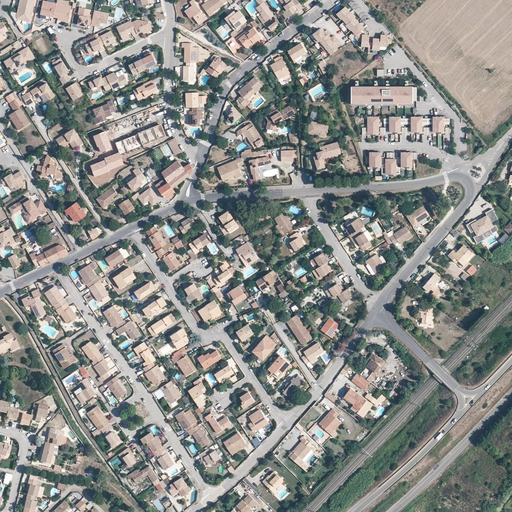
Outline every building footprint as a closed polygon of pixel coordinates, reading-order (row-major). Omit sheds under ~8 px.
[(21,0),(20,8),(19,8),(17,14),(22,15),(20,20),(30,23),(34,0),(21,0)] [(57,3),(44,0),(41,14),(54,16),(57,3)] [(207,19),(193,0),(191,0),(189,2),(192,6),(185,11),(190,18),(193,16),(199,25),(207,19)] [(209,0),(208,0),(202,5),(209,15),(214,12),(224,4),(221,0),(211,0),(210,1),(209,0)] [(303,8),(297,0),(292,0),(284,0),(287,4),(285,6),(284,6),(286,10),(282,13),(286,18),(295,11),(294,10),(297,8),(298,9),(299,11),(303,8)] [(57,2),(57,3),(54,16),(58,17),(59,15),(65,17),(64,21),(69,22),(72,6),(57,2)] [(260,13),(267,21),(274,15),(264,2),(256,7),(260,13)] [(91,9),(80,7),(78,15),(80,15),(78,24),(87,26),(88,24),(92,24),(94,15),(90,14),(91,9)] [(346,7),(337,14),(342,20),(343,19),(350,13),(346,7)] [(94,15),(92,24),(100,26),(101,22),(107,23),(110,13),(95,10),(94,15)] [(236,13),(230,18),(229,19),(237,29),(247,21),(239,10),(236,13)] [(350,13),(343,19),(348,24),(355,18),(356,18),(351,12),(350,13)] [(263,23),(267,21),(260,13),(257,15),(263,23)] [(348,24),(347,25),(351,31),(352,30),(360,24),(355,18),(348,24)] [(153,28),(149,21),(138,19),(132,22),(138,34),(144,31),(145,33),(153,28)] [(131,21),(118,27),(123,38),(129,35),(127,32),(132,30),(134,36),(138,34),(132,22),(131,21)] [(279,25),(276,21),(268,27),(271,31),(279,25)] [(339,26),(345,32),(349,28),(343,22),(339,26)] [(360,24),(352,30),(357,36),(360,33),(365,29),(361,23),(360,24)] [(246,48),(251,44),(253,42),(254,44),(262,38),(253,27),(249,31),(250,32),(247,35),(246,33),(239,39),(246,48)] [(320,29),(313,35),(316,39),(319,42),(320,41),(323,45),(328,51),(331,55),(338,49),(337,48),(335,46),(337,44),(339,42),(334,36),(331,38),(330,39),(328,37),(329,35),(330,35),(326,30),(324,32),(323,33),(321,30),(320,29)] [(111,30),(98,37),(98,38),(102,45),(105,43),(106,46),(116,41),(111,30)] [(129,35),(123,38),(125,41),(134,36),(132,30),(127,32),(129,35)] [(363,36),(360,33),(357,36),(355,37),(359,42),(362,42),(362,47),(369,47),(369,43),(370,36),(363,36)] [(389,36),(381,36),(381,40),(380,46),(388,47),(388,44),(392,44),(392,40),(389,40),(389,36)] [(102,45),(98,38),(86,44),(90,53),(99,49),(100,51),(104,49),(102,45)] [(373,43),(369,43),(369,47),(369,50),(380,51),(380,46),(381,40),(374,39),(373,43)] [(196,62),(196,47),(193,47),(192,43),(182,43),(182,47),(184,48),(184,62),(186,62),(194,62),(196,62)] [(306,52),(300,43),(287,51),(293,61),(300,58),(299,56),(306,52)] [(35,56),(29,46),(20,52),(22,54),(15,58),(13,56),(5,61),(11,72),(18,68),(17,67),(35,56)] [(146,58),(143,59),(147,68),(157,63),(151,52),(145,55),(146,58)] [(35,56),(17,67),(18,68),(36,58),(35,56)] [(64,83),(71,78),(68,73),(70,71),(61,57),(53,62),(63,78),(61,79),(64,83)] [(142,58),(129,65),(134,74),(147,68),(143,59),(142,58)] [(207,70),(206,71),(216,78),(220,73),(221,74),(225,69),(226,70),(228,66),(218,58),(215,62),(213,61),(207,70)] [(290,73),(282,59),(276,62),(270,65),(279,80),(284,76),(290,73)] [(323,60),(318,63),(324,74),(330,71),(323,60)] [(194,62),(186,62),(186,66),(184,66),(183,81),(194,80),(194,62)] [(114,72),(117,78),(124,74),(121,69),(114,72)] [(114,72),(106,76),(112,87),(113,90),(128,82),(124,74),(117,78),(114,72)] [(112,87),(106,76),(102,78),(101,76),(89,82),(92,88),(97,86),(97,87),(103,84),(106,90),(112,87)] [(248,104),(245,100),(243,98),(252,90),(255,92),(262,86),(255,77),(238,92),(241,96),(237,99),(240,102),(244,107),(248,104)] [(158,90),(152,80),(144,84),(144,85),(133,90),(139,101),(150,95),(150,93),(158,90)] [(76,82),(66,88),(73,100),(83,94),(76,82)] [(40,86),(31,91),(34,97),(43,91),(44,94),(45,93),(50,100),(55,96),(47,83),(41,87),(40,86)] [(351,87),(351,102),(354,102),(354,101),(363,101),(363,103),(369,103),(369,101),(378,101),(378,103),(384,103),(384,101),(393,101),(393,103),(399,103),(399,101),(407,101),(407,103),(412,103),(412,100),(416,100),(416,87),(408,87),(408,89),(405,89),(405,87),(389,87),(389,89),(386,89),(386,87),(377,87),(377,89),(374,89),(374,87),(358,87),(358,89),(355,89),(355,87),(351,87)] [(243,98),(245,100),(255,92),(252,90),(243,98)] [(192,107),(196,107),(196,103),(203,103),(203,96),(196,96),(196,92),(183,93),(184,108),(192,107)] [(10,103),(16,100),(11,93),(6,97),(10,103)] [(28,93),(22,97),(28,106),(33,102),(31,99),(28,93)] [(23,104),(19,98),(16,100),(10,103),(14,111),(9,115),(18,130),(30,123),(20,106),(23,104)] [(112,101),(107,103),(108,104),(94,109),(97,117),(99,120),(100,122),(107,120),(106,117),(105,116),(111,113),(111,112),(115,110),(112,101)] [(231,123),(241,115),(233,105),(230,108),(232,109),(230,110),(231,112),(228,115),(229,116),(227,118),(231,123)] [(266,128),(272,130),(274,121),(275,121),(282,117),(282,116),(287,113),(289,116),(295,112),(290,105),(279,112),(278,109),(275,110),(272,113),(266,116),(268,121),(266,128)] [(202,115),(202,107),(196,107),(192,107),(192,112),(191,112),(191,115),(188,116),(188,124),(192,124),(199,124),(199,119),(201,119),(201,115),(202,115)] [(317,120),(319,113),(312,111),(310,118),(317,120)] [(390,119),(384,119),(384,123),(390,123),(390,125),(389,125),(389,131),(394,131),(394,117),(390,117),(390,119)] [(399,117),(394,117),(394,131),(400,131),(400,125),(399,125),(399,123),(405,123),(405,119),(399,119),(399,117)] [(411,119),(405,119),(405,123),(411,123),(411,125),(411,131),(416,131),(416,117),(411,117),(411,119)] [(421,117),(416,117),(416,131),(421,131),(421,125),(421,123),(427,123),(427,119),(421,119),(421,117)] [(433,119),(427,119),(427,123),(433,123),(433,125),(432,125),(433,131),(438,131),(438,117),(433,117),(433,119)] [(443,117),(438,117),(438,131),(443,131),(443,125),(442,125),(442,123),(449,123),(449,119),(443,119),(443,117)] [(310,120),(308,125),(312,126),(310,134),(325,137),(328,125),(310,120)] [(237,135),(242,133),(241,132),(244,131),(246,134),(251,143),(254,141),(260,138),(251,123),(235,132),(237,135)] [(139,134),(143,145),(166,136),(161,124),(138,133),(139,134)] [(73,128),(56,139),(60,145),(68,140),(69,142),(71,141),(75,148),(83,143),(73,128)] [(106,131),(93,136),(97,147),(98,146),(101,152),(111,149),(110,145),(111,144),(106,131)] [(119,152),(121,156),(144,147),(143,145),(139,134),(115,143),(119,152)] [(176,154),(181,152),(174,138),(167,141),(170,148),(174,155),(176,154)] [(263,143),(260,138),(254,141),(258,147),(263,143)] [(322,158),(333,155),(332,151),(340,149),(337,141),(320,147),(320,151),(316,152),(317,156),(314,157),(317,169),(325,166),(322,158)] [(297,150),(281,151),(282,162),(294,162),(294,158),(297,158),(297,150)] [(105,159),(109,170),(124,164),(121,156),(119,152),(104,158),(105,159)] [(366,156),(366,163),(369,163),(369,166),(375,166),(374,152),(369,152),(369,156),(366,156)] [(380,152),(374,152),(375,166),(380,166),(380,163),(384,163),(384,156),(380,156),(380,152)] [(381,168),(381,174),(385,174),(385,173),(390,173),(390,152),(386,152),(386,159),(385,159),(385,168),(381,168)] [(395,173),(395,174),(399,174),(399,168),(395,168),(395,159),(394,159),(394,152),(390,152),(390,173),(395,173)] [(397,156),(397,163),(401,163),(401,166),(406,166),(406,152),(401,152),(401,156),(397,156)] [(55,161),(47,155),(45,160),(43,166),(38,165),(37,171),(42,172),(41,176),(46,177),(46,175),(54,177),(54,179),(56,179),(57,181),(61,180),(61,178),(62,177),(62,175),(61,173),(59,171),(56,170),(57,166),(53,165),(55,161)] [(256,166),(258,166),(260,166),(260,163),(264,162),(264,165),(269,164),(268,157),(249,160),(251,173),(253,173),(257,172),(256,166)] [(109,170),(105,159),(90,165),(95,177),(110,171),(109,170)] [(172,188),(189,174),(193,170),(192,167),(190,164),(184,168),(177,160),(162,172),(165,178),(166,181),(172,188)] [(217,167),(222,179),(234,174),(235,176),(236,178),(242,175),(236,160),(217,167)] [(25,177),(20,170),(13,175),(11,176),(10,173),(1,179),(4,184),(8,182),(11,187),(14,185),(18,183),(20,187),(24,184),(21,180),(25,177)] [(137,176),(128,183),(133,191),(140,186),(139,185),(142,183),(141,181),(145,178),(139,170),(136,170),(133,171),(137,176)] [(158,190),(165,199),(175,192),(172,188),(166,181),(165,178),(155,185),(158,190)] [(117,193),(113,187),(97,199),(104,207),(114,199),(112,197),(117,193)] [(160,199),(150,187),(138,197),(143,203),(148,199),(153,205),(160,199)] [(17,202),(12,205),(15,210),(19,207),(20,209),(25,205),(31,214),(26,217),(29,221),(37,216),(37,215),(40,213),(41,214),(47,210),(40,200),(35,203),(33,200),(30,199),(28,200),(27,196),(20,200),(21,201),(17,203),(17,202)] [(125,215),(135,208),(128,198),(124,201),(123,199),(119,201),(121,204),(118,205),(125,215)] [(86,215),(77,202),(65,211),(68,215),(69,214),(75,223),(86,215)] [(420,221),(426,218),(430,216),(424,206),(407,217),(413,227),(417,225),(418,226),(421,223),(420,221)] [(476,220),(467,225),(471,233),(475,231),(477,235),(474,237),(478,244),(485,240),(482,234),(490,229),(493,233),(499,230),(496,225),(494,226),(492,222),(498,218),(493,209),(486,213),(487,215),(477,221),(476,220)] [(238,226),(236,223),(228,211),(220,217),(224,223),(219,226),(225,235),(238,226)] [(284,234),(295,228),(292,223),(291,224),(287,219),(289,218),(285,212),(274,218),(278,225),(284,234)] [(269,219),(265,213),(254,219),(258,225),(269,219)] [(179,227),(183,234),(197,225),(192,217),(181,223),(183,225),(179,227)] [(359,218),(356,220),(361,228),(365,226),(364,224),(362,221),(359,218)] [(351,235),(361,228),(356,220),(347,226),(349,228),(350,230),(348,231),(351,235)] [(281,236),(284,234),(278,225),(275,226),(281,236)] [(3,231),(0,227),(0,226),(0,241),(1,241),(2,243),(9,239),(9,240),(13,238),(10,234),(13,232),(10,227),(5,230),(3,231)] [(361,228),(369,241),(373,239),(365,226),(361,228)] [(391,239),(394,245),(398,242),(400,244),(404,241),(405,244),(408,241),(407,239),(413,236),(407,226),(390,237),(391,239)] [(166,243),(164,239),(155,227),(146,232),(158,249),(166,244),(166,243)] [(369,241),(361,228),(351,235),(354,239),(352,240),(358,249),(369,241)] [(100,235),(97,230),(90,234),(92,239),(100,235)] [(300,241),(302,240),(297,232),(290,237),(292,241),(290,243),(295,251),(304,246),(302,243),(300,241)] [(211,243),(214,241),(208,233),(206,235),(211,243)] [(196,260),(199,259),(196,254),(200,252),(199,251),(198,249),(205,246),(210,242),(205,234),(189,244),(192,249),(188,251),(192,258),(195,261),(196,260)] [(506,234),(499,240),(503,244),(510,238),(506,234)] [(175,244),(181,241),(178,236),(172,240),(173,242),(175,244)] [(183,243),(182,243),(181,241),(175,244),(176,246),(178,250),(184,246),(183,243)] [(369,241),(358,249),(360,253),(372,245),(369,241)] [(388,241),(374,250),(376,252),(390,243),(388,241)] [(241,253),(249,265),(258,259),(248,242),(235,250),(239,255),(241,253)] [(39,263),(41,267),(68,253),(65,247),(64,247),(63,245),(60,246),(60,245),(36,256),(34,252),(29,254),(34,262),(37,261),(39,263)] [(463,266),(468,261),(466,260),(472,253),(463,245),(456,252),(453,250),(448,255),(452,260),(456,263),(458,261),(463,266)] [(124,246),(119,250),(125,259),(130,255),(124,246)] [(165,251),(158,255),(161,258),(167,254),(166,253),(168,251),(167,249),(165,251)] [(119,250),(106,258),(112,267),(125,259),(119,250)] [(163,258),(171,270),(180,264),(172,252),(163,258)] [(246,267),(249,265),(241,253),(239,255),(246,267)] [(326,262),(330,260),(327,256),(326,257),(325,255),(323,253),(314,258),(320,266),(326,262)] [(21,264),(15,254),(8,258),(14,268),(21,264)] [(377,254),(365,261),(367,265),(369,263),(375,273),(385,267),(377,254)] [(329,266),(326,262),(320,266),(312,271),(317,280),(330,272),(328,269),(327,267),(329,266)] [(99,281),(103,279),(92,263),(78,271),(87,284),(90,282),(92,286),(99,281)] [(218,285),(236,273),(232,267),(228,270),(224,264),(220,266),(223,271),(224,272),(218,277),(214,279),(218,285)] [(280,278),(276,272),(271,264),(268,266),(277,280),(280,278)] [(470,275),(476,269),(472,265),(466,271),(470,275)] [(114,278),(119,286),(125,283),(126,285),(136,278),(129,267),(114,278)] [(256,282),(261,289),(265,286),(266,288),(274,282),(275,281),(270,273),(256,282)] [(436,297),(441,291),(435,285),(441,279),(435,274),(423,287),(428,292),(431,289),(434,292),(432,294),(436,297)] [(277,280),(275,281),(274,282),(281,293),(287,289),(286,288),(280,278),(277,280)] [(196,298),(201,295),(191,280),(183,286),(189,296),(192,301),(196,298)] [(92,286),(89,288),(91,291),(93,290),(100,301),(108,295),(99,281),(92,286)] [(338,295),(344,291),(342,287),(340,288),(339,286),(337,283),(328,289),(334,297),(338,295)] [(155,289),(151,284),(146,288),(145,286),(135,292),(140,299),(155,289)] [(63,300),(64,299),(55,286),(54,287),(63,300)] [(218,299),(223,297),(217,286),(212,288),(218,299)] [(239,286),(229,292),(234,299),(232,300),(235,305),(246,298),(239,286)] [(57,309),(67,303),(64,299),(63,300),(54,287),(44,293),(53,306),(54,305),(57,309)] [(351,292),(348,288),(344,291),(338,295),(343,303),(352,298),(350,295),(349,294),(351,292)] [(41,295),(38,289),(31,292),(33,296),(34,297),(31,299),(31,297),(30,295),(21,299),(25,307),(30,304),(37,318),(46,314),(38,296),(41,295)] [(93,290),(91,291),(98,302),(100,301),(93,290)] [(143,309),(145,313),(147,311),(150,315),(167,304),(162,297),(143,309)] [(318,303),(320,306),(321,306),(328,301),(329,301),(326,298),(318,303)] [(212,317),(221,311),(214,300),(198,311),(205,321),(212,317)] [(57,309),(56,310),(59,314),(61,312),(68,323),(76,318),(67,303),(57,309)] [(111,324),(113,328),(116,326),(124,321),(114,306),(104,312),(112,323),(111,324)] [(420,318),(421,318),(423,318),(422,323),(432,325),(434,313),(432,312),(433,308),(420,307),(419,315),(420,315),(420,318)] [(133,314),(132,315),(138,323),(140,322),(134,312),(132,312),(133,314)] [(47,316),(45,320),(51,324),(53,321),(56,322),(54,318),(47,315),(47,316)] [(173,323),(169,315),(148,329),(153,336),(173,323)] [(286,321),(288,325),(290,324),(303,343),(311,338),(296,315),(286,321)] [(321,330),(329,318),(327,316),(318,328),(321,330)] [(339,325),(329,318),(321,330),(320,330),(332,338),(335,335),(332,334),(339,325)] [(124,321),(116,326),(119,329),(117,330),(119,335),(126,330),(132,340),(140,335),(131,321),(127,324),(125,320),(124,321)] [(248,325),(253,334),(256,331),(250,323),(248,325)] [(290,324),(288,325),(301,344),(303,343),(290,324)] [(242,341),(253,334),(248,325),(236,332),(242,341)] [(178,350),(190,342),(184,333),(185,332),(183,328),(171,336),(173,340),(172,341),(178,350)] [(11,344),(14,350),(19,347),(15,340),(14,341),(10,334),(3,337),(4,339),(0,340),(0,349),(1,350),(11,344)] [(266,336),(254,349),(259,354),(258,356),(263,360),(276,345),(266,336)] [(93,362),(102,356),(96,347),(95,347),(90,341),(81,347),(90,360),(91,359),(93,362)] [(153,362),(156,360),(144,342),(134,349),(138,355),(140,354),(141,356),(142,356),(146,361),(143,363),(146,367),(153,362)] [(302,357),(306,363),(308,362),(308,361),(312,358),(323,351),(318,343),(302,352),(304,355),(302,357)] [(11,351),(14,350),(11,344),(1,350),(0,349),(0,353),(10,348),(11,351)] [(64,368),(76,360),(72,353),(70,354),(63,344),(53,350),(64,368)] [(182,353),(184,351),(183,348),(173,354),(174,355),(172,357),(173,358),(182,353)] [(211,362),(219,357),(215,351),(209,355),(208,353),(203,356),(202,354),(199,357),(198,358),(200,361),(205,369),(213,364),(211,362)] [(190,356),(195,364),(200,361),(198,358),(199,357),(196,352),(190,356)] [(185,357),(182,353),(173,358),(172,359),(174,363),(177,362),(183,372),(185,371),(188,375),(194,371),(185,357)] [(187,355),(185,357),(194,371),(197,369),(187,355)] [(384,362),(374,355),(366,366),(371,371),(368,375),(372,378),(384,362)] [(105,359),(102,356),(93,362),(92,362),(95,366),(94,367),(101,376),(98,379),(101,383),(109,376),(107,373),(110,370),(107,365),(103,360),(105,359)] [(268,369),(272,373),(273,372),(278,377),(283,371),(284,372),(291,365),(280,356),(268,369)] [(156,366),(153,362),(146,367),(144,368),(147,372),(149,371),(153,378),(152,380),(155,384),(166,377),(162,371),(159,367),(158,365),(156,366)] [(351,367),(347,363),(340,371),(345,375),(351,367)] [(233,372),(235,376),(237,375),(232,367),(231,368),(229,365),(214,374),(220,382),(228,377),(228,376),(233,372)] [(86,377),(89,375),(89,374),(85,369),(82,371),(81,372),(85,378),(78,382),(81,386),(74,391),(82,403),(88,399),(96,393),(90,385),(91,384),(86,377)] [(273,372),(272,373),(271,374),(278,380),(284,372),(283,371),(278,377),(273,372)] [(363,390),(370,382),(358,372),(351,380),(360,388),(363,390)] [(119,379),(117,376),(106,383),(118,399),(125,393),(116,381),(119,379)] [(281,391),(287,396),(295,387),(296,388),(297,388),(300,385),(300,384),(303,381),(297,376),(295,379),(293,377),(281,391)] [(171,381),(160,388),(166,396),(168,395),(173,403),(176,401),(181,397),(171,381)] [(200,413),(204,411),(202,407),(205,404),(203,400),(199,395),(201,394),(207,390),(201,382),(188,391),(199,407),(195,410),(198,415),(200,413)] [(295,387),(287,396),(288,397),(296,388),(295,387)] [(367,400),(357,393),(350,388),(344,397),(353,404),(354,404),(361,408),(367,400)] [(360,388),(357,393),(367,400),(370,395),(363,390),(360,388)] [(328,390),(324,395),(335,403),(338,399),(328,390)] [(241,405),(244,409),(254,401),(248,392),(240,398),(242,400),(241,402),(241,403),(243,404),(241,405)] [(168,395),(166,396),(164,397),(171,407),(178,403),(176,401),(173,403),(168,395)] [(374,405),(367,400),(361,408),(359,411),(357,413),(364,418),(374,405)] [(9,402),(1,401),(0,403),(0,411),(7,413),(9,402)] [(17,412),(18,409),(14,408),(15,404),(9,402),(7,413),(6,416),(8,417),(10,417),(10,420),(15,421),(15,420),(17,412)] [(98,429),(99,430),(100,429),(109,422),(107,419),(106,420),(101,413),(102,412),(97,405),(87,413),(98,429)] [(37,411),(32,410),(31,415),(30,419),(39,422),(40,417),(46,418),(47,410),(38,408),(37,411)] [(328,419),(321,426),(330,434),(341,423),(336,417),(338,414),(333,409),(330,412),(331,413),(327,418),(328,419)] [(185,429),(187,433),(188,432),(199,425),(190,410),(186,413),(184,411),(176,416),(181,423),(185,420),(189,426),(185,429)] [(262,426),(267,422),(259,410),(249,417),(252,422),(249,425),(253,432),(257,429),(256,428),(261,424),(262,426)] [(30,419),(31,415),(17,412),(15,420),(20,421),(20,423),(28,425),(30,419)] [(319,424),(321,426),(328,419),(327,418),(331,413),(330,412),(319,424)] [(231,424),(227,418),(218,424),(217,422),(211,413),(205,417),(207,421),(209,420),(217,433),(231,424)] [(181,423),(185,429),(189,426),(185,420),(181,423)] [(113,428),(109,422),(100,429),(106,437),(105,438),(113,448),(122,442),(117,435),(116,436),(114,433),(111,429),(113,428)] [(269,424),(267,422),(262,426),(261,424),(256,428),(257,429),(258,431),(269,424)] [(199,425),(188,432),(190,436),(193,434),(201,429),(199,425)] [(52,439),(51,443),(54,444),(58,445),(59,445),(62,436),(64,431),(50,428),(48,438),(52,439)] [(201,429),(193,434),(202,448),(210,443),(201,429)] [(156,455),(166,449),(164,446),(163,447),(160,442),(156,436),(155,437),(151,432),(141,439),(144,444),(146,443),(153,453),(155,452),(156,455)] [(240,448),(246,445),(238,433),(224,443),(231,453),(240,448)] [(298,448),(294,452),(290,456),(299,465),(303,461),(302,460),(311,449),(306,445),(309,442),(302,436),(300,439),(301,441),(303,442),(298,448)] [(42,447),(40,451),(52,454),(53,449),(54,444),(51,443),(45,442),(44,444),(44,447),(42,447)] [(247,446),(246,445),(240,448),(231,453),(232,456),(247,446)] [(129,448),(119,455),(128,469),(136,463),(133,458),(131,455),(133,454),(129,448)] [(169,452),(166,449),(156,455),(158,458),(157,459),(165,470),(174,464),(167,453),(169,452)] [(211,453),(208,449),(199,455),(202,459),(204,457),(208,463),(212,464),(214,463),(215,464),(217,463),(216,461),(221,458),(215,450),(211,453)] [(52,454),(40,451),(39,456),(41,457),(41,459),(40,462),(50,464),(51,457),(52,454)] [(138,469),(127,476),(129,479),(133,477),(136,482),(147,475),(153,482),(158,479),(150,466),(140,472),(138,469)] [(263,482),(273,492),(283,481),(276,474),(275,475),(272,472),(269,476),(272,479),(270,481),(266,478),(263,482)] [(180,490),(183,496),(190,491),(182,477),(170,485),(172,488),(170,490),(172,494),(180,490)] [(159,491),(171,483),(167,478),(155,486),(159,491)] [(35,496),(37,496),(39,487),(36,486),(37,481),(28,479),(26,489),(28,490),(28,492),(27,494),(35,496)] [(35,496),(27,494),(24,508),(22,511),(35,511),(36,510),(34,510),(36,501),(34,500),(35,496)] [(250,496),(246,501),(245,502),(243,500),(237,506),(240,510),(237,511),(236,511),(234,509),(230,511),(247,511),(251,508),(246,503),(248,501),(254,506),(255,507),(258,504),(250,496)] [(157,510),(163,507),(157,498),(151,501),(157,510)] [(75,506),(78,509),(84,503),(81,500),(75,506)] [(75,511),(64,501),(54,511),(75,511)] [(84,503),(78,509),(81,511),(87,506),(84,503)]
